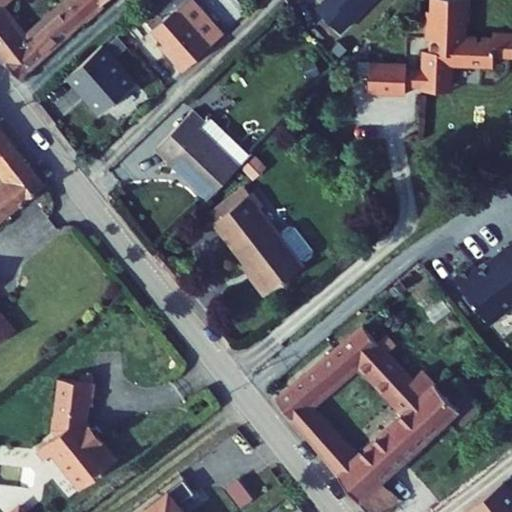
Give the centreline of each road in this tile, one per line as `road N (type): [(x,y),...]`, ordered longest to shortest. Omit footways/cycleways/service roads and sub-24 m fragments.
road 1 (residential): [(337,511),(0,91)]
road 2 (unknown): [(249,402),(511,201)]
